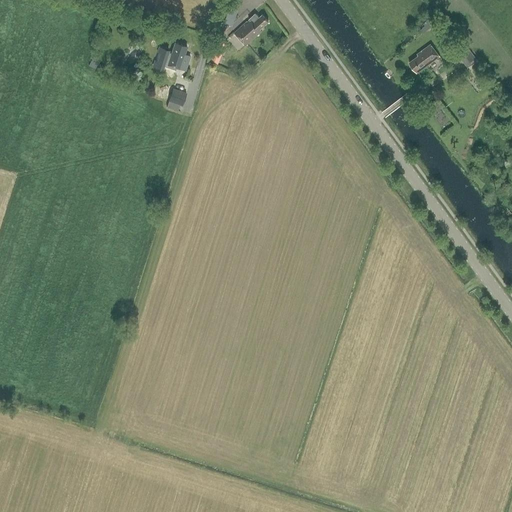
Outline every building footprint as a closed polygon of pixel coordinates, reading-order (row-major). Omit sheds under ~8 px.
[(259,17),(256,14),(235,32),(247,45),(262,31),(260,29),(269,22),(262,15),(259,17)] [(441,32),(445,28),(439,22),(435,26),(441,32)] [(222,55),(227,43),(220,40),(217,47),(215,46),(213,52),(222,55)] [(184,54),(187,46),(176,43),(172,53),(170,52),(166,64),(168,64),(167,68),(168,69),(175,72),(176,71),(177,67),(187,70),(191,57),(184,54)] [(418,72),(440,56),(431,44),(418,54),(419,55),(410,62),(418,72)] [(468,68),(477,60),(465,44),(455,52),(468,68)] [(104,73),(106,67),(92,61),(89,66),(104,73)] [(183,107),(187,93),(174,88),(173,88),(168,102),(183,107)]
